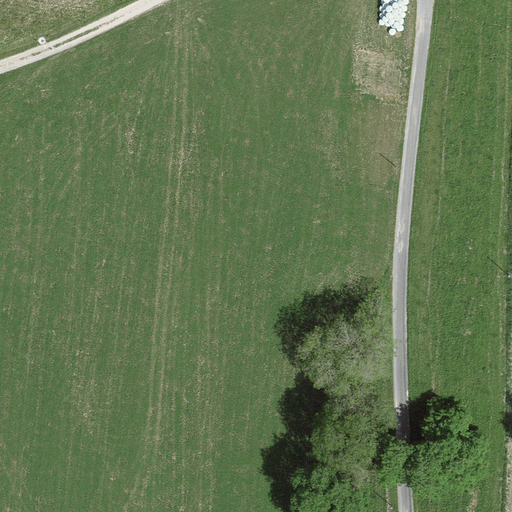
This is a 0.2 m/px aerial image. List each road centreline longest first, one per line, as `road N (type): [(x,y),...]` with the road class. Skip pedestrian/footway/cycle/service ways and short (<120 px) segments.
road 1 (track): [(407,511),(401,309),(423,0)]
road 2 (track): [(0,66),(151,0)]
